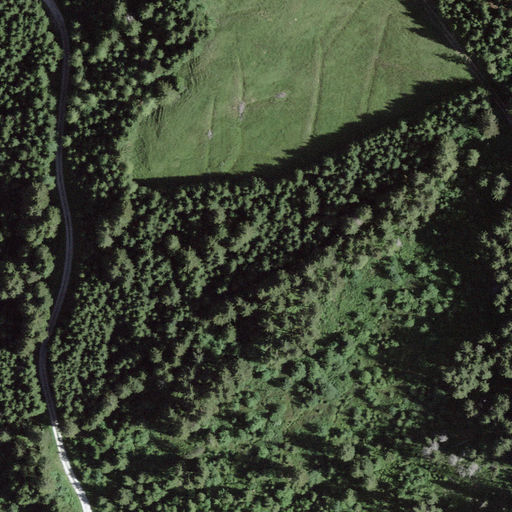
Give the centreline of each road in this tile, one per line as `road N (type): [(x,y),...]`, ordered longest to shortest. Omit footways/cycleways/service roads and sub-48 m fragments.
road 1 (track): [(89,511),(65,458),(43,363),(69,243),(58,153),(67,46),(65,24),(49,0)]
road 2 (track): [(511,116),(423,0)]
